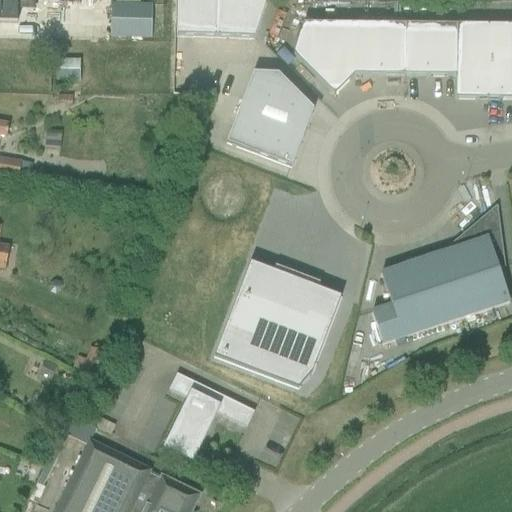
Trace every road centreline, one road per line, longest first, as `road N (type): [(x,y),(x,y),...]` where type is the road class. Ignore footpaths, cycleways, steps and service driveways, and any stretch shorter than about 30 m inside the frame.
road 1 (unclassified): [(439,170),(430,148),(410,132),(382,130),(357,143),(344,175),(352,203),(379,223),(413,220),(438,192)]
road 2 (tertiary): [(511,381),(436,409),(360,456),(300,511)]
